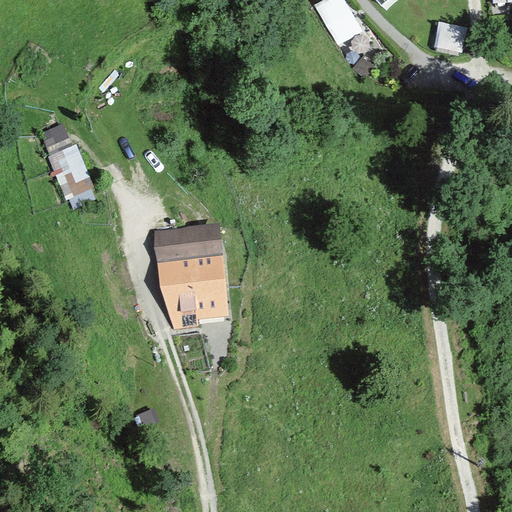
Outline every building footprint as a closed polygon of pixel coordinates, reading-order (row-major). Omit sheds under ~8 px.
[(340,41),(365,26),(350,0),(317,0),(316,1),(340,41)] [(435,47),(462,54),(469,27),(442,20),(435,47)] [(66,148),(56,130),(38,139),(47,157),(66,148)] [(156,257),(225,255),(225,226),(155,228),(156,257)] [(176,262),(181,314),(219,310),(214,259),(176,262)]
